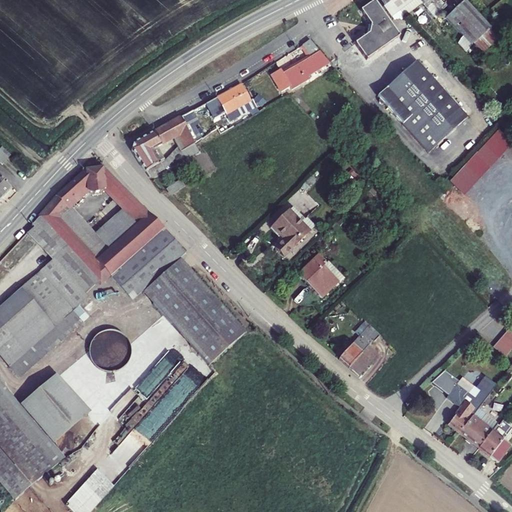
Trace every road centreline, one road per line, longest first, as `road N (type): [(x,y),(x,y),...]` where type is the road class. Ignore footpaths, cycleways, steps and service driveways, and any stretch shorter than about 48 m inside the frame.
road 1 (unclassified): [(93,134),(282,327),(508,511)]
road 2 (tertiary): [(298,0),(172,71),(93,134)]
road 3 (tertiary): [(93,134),(0,233)]
